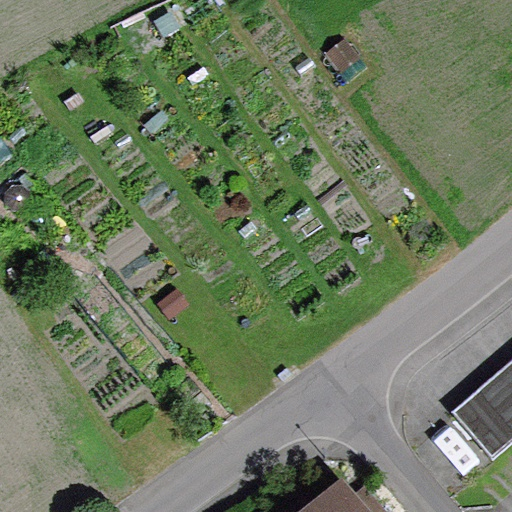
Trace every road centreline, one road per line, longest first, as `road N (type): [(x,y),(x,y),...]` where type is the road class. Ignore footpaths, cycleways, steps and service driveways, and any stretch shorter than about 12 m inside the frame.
road 1 (residential): [(511,245),(332,396)]
road 2 (residential): [(332,396),(160,511)]
road 3 (residential): [(432,511),(332,396)]
